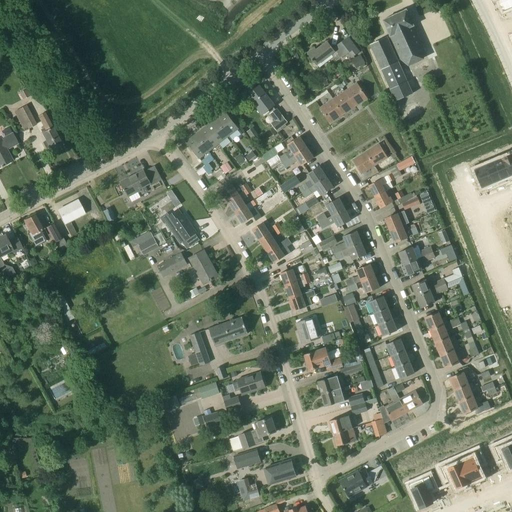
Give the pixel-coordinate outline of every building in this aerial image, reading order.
[(511,0),(499,0),(503,10),(511,6),(511,0)] [(391,36),(401,60),(408,66),(424,59),(424,50),(414,26),(414,27),(406,10),(383,20),(390,37),(391,36)] [(387,37),(370,45),(395,101),(412,94),(387,37)] [(349,38),(333,50),(327,42),(316,50),(315,48),(308,53),(316,65),(331,54),(337,61),(348,52),(352,57),(359,51),(349,38)] [(352,59),(357,69),(367,63),(361,54),(352,59)] [(357,83),(345,92),(355,107),(367,99),(357,83)] [(256,108),(262,115),(274,105),(259,86),(248,94),(258,107),(256,108)] [(345,92),(333,100),(343,115),(355,107),(345,92)] [(320,108),(330,123),(343,115),(333,100),(320,108)] [(26,105),(13,112),(23,130),(36,123),(26,105)] [(277,131),(279,129),(288,122),(277,109),(269,115),(274,121),(271,123),(277,131)] [(226,111),(216,119),(229,136),(239,129),(226,111)] [(40,130),(42,133),(46,140),(42,143),(46,149),(49,147),(50,149),(52,148),(53,150),(60,146),(59,144),(61,143),(52,127),(45,112),(37,116),(44,128),(40,130)] [(216,119),(206,126),(219,144),(229,136),(216,119)] [(206,126),(196,134),(209,152),(219,144),(206,126)] [(0,166),(0,167),(12,161),(6,149),(17,144),(8,127),(1,131),(4,138),(1,140),(0,138),(0,166)] [(196,134),(186,142),(199,159),(209,152),(196,134)] [(277,167),(278,167),(307,147),(299,137),(287,145),(291,150),(286,154),(286,153),(279,157),(278,155),(278,154),(274,148),(262,156),(272,171),(277,167)] [(379,145),(366,153),(374,166),(387,158),(379,145)] [(307,147),(278,167),(281,171),(285,168),(286,169),(298,161),(302,166),(314,158),(307,147)] [(246,157),(250,161),(256,156),(252,152),(246,157)] [(374,166),(366,153),(353,161),(361,174),(374,166)] [(212,154),(201,160),(208,173),(214,170),(222,185),(229,181),(227,176),(224,177),(212,154)] [(511,154),(502,159),(509,176),(511,180),(511,179),(511,154)] [(412,155),(396,163),(399,171),(416,163),(412,155)] [(242,169),(249,180),(265,169),(258,158),(242,169)] [(502,159),(494,162),(501,179),(509,176),(502,159)] [(233,170),(227,162),(220,167),(225,174),(233,170)] [(494,162),(486,166),(493,183),(492,183),(493,185),(502,181),(501,179),(494,162)] [(385,185),(389,183),(402,176),(396,165),(379,174),(385,185)] [(121,182),(128,196),(132,202),(140,198),(138,193),(140,191),(142,195),(148,192),(145,186),(150,183),(151,186),(162,180),(154,166),(144,172),(143,171),(129,178),(121,182)] [(298,188),(302,193),(326,177),(319,166),(307,174),(311,180),(305,184),(305,183),(298,188)] [(486,166),(475,170),(482,187),(492,183),(493,183),(486,166)] [(293,177),(289,180),(281,186),(285,192),(297,183),(293,177)] [(326,177),(302,193),(306,199),(313,194),(318,190),(321,196),(333,188),(326,177)] [(369,185),(375,197),(387,191),(384,185),(381,179),(369,185)] [(220,190),(228,201),(249,187),(246,183),(242,186),(241,184),(235,188),(231,183),(220,190)] [(249,187),(228,201),(235,213),(246,206),(246,205),(243,201),(248,197),(247,195),(252,192),(249,187)] [(254,191),(258,198),(263,194),(259,188),(254,191)] [(387,191),(375,197),(381,209),(393,202),(387,191)] [(404,197),(401,191),(395,194),(400,205),(414,198),(411,193),(404,197)] [(421,195),(428,214),(436,211),(428,192),(421,195)] [(246,206),(235,213),(243,224),(253,217),(249,211),(255,208),(254,207),(269,197),(267,193),(257,199),(256,198),(246,205),(246,206)] [(315,197),(305,203),(309,209),(319,203),(315,197)] [(339,198),(326,205),(332,216),(345,209),(339,198)] [(405,209),(420,204),(417,198),(402,204),(405,209)] [(58,211),(64,223),(71,237),(76,234),(70,221),(84,213),(78,200),(58,211)] [(108,222),(115,218),(110,208),(103,212),(108,222)] [(170,218),(166,221),(180,243),(182,241),(187,248),(199,240),(194,233),(196,232),(191,225),(183,214),(182,215),(178,209),(168,216),(170,218)] [(332,216),(327,219),(330,224),(335,222),(338,228),(351,221),(345,209),(332,216)] [(403,211),(385,219),(390,231),(402,226),(408,223),(403,211)] [(25,219),(24,220),(30,233),(29,234),(34,243),(41,239),(43,242),(52,238),(52,237),(50,234),(47,236),(44,229),(36,214),(30,217),(28,217),(26,218),(25,219)] [(325,214),(317,218),(319,223),(327,219),(325,214)] [(327,219),(319,223),(322,229),(330,224),(327,219)] [(263,222),(252,229),(260,241),(270,234),(275,231),(281,227),(278,223),(272,226),(272,225),(271,226),(267,229),(263,222)] [(52,237),(55,242),(62,239),(54,223),(47,227),(50,234),(52,237)] [(402,226),(390,231),(395,243),(407,238),(402,226)] [(412,237),(419,234),(416,227),(409,230),(412,237)] [(332,248),(334,254),(348,248),(362,243),(357,231),(343,236),(345,242),(332,248)] [(151,232),(131,242),(138,256),(143,253),(144,254),(166,242),(161,232),(153,236),(151,232)] [(270,234),(260,241),(267,252),(277,245),(270,234)] [(5,235),(0,237),(0,256),(11,251),(13,254),(23,249),(16,236),(7,240),(5,235)] [(319,244),(316,245),(317,247),(319,252),(323,251),(338,243),(334,236),(319,243),(319,244)] [(62,238),(62,239),(56,242),(57,242),(61,251),(67,247),(63,238),(62,238)] [(277,245),(267,252),(274,263),(285,257),(281,251),(287,247),(286,246),(291,243),(288,238),(277,245)] [(314,249),(310,241),(299,246),(303,255),(314,249)] [(348,248),(334,254),(337,260),(350,255),(353,261),(366,255),(362,243),(348,248)] [(412,247),(398,253),(403,264),(417,259),(422,257),(420,251),(418,247),(413,249),(412,247)] [(431,247),(420,251),(422,257),(433,252),(431,247)] [(190,259),(204,284),(218,277),(204,251),(190,259)] [(433,252),(422,257),(425,262),(435,258),(433,252)] [(165,262),(158,266),(163,276),(186,263),(181,253),(165,262)] [(0,272),(3,279),(15,273),(12,267),(3,265),(0,258),(0,272)] [(403,264),(408,276),(422,270),(417,259),(403,264)] [(328,267),(331,274),(343,269),(340,262),(328,267)] [(345,281),(348,287),(375,276),(370,264),(356,270),(359,276),(353,278),(345,281)] [(326,267),(316,271),(318,278),(328,274),(326,267)] [(455,275),(444,279),(446,284),(453,282),(463,277),(459,267),(453,270),(455,275)] [(293,269),(281,273),(285,286),(297,282),(309,278),(307,273),(306,273),(301,275),(301,274),(300,274),(295,276),(293,269)] [(375,276),(348,287),(350,293),(364,288),(366,294),(380,288),(375,276)] [(469,293),(463,277),(453,282),(446,284),(448,288),(455,285),(459,283),(464,295),(469,293)] [(297,282),(285,286),(289,299),(301,295),(299,289),(306,287),(305,285),(311,283),(309,278),(297,282)] [(425,279),(411,285),(416,297),(446,284),(444,279),(434,283),(428,285),(425,279)] [(430,291),(416,297),(421,308),(435,303),(432,296),(432,295),(438,293),(448,289),(448,288),(446,284),(430,291)] [(301,295),(289,299),(294,312),(306,307),(312,305),(309,297),(315,294),(314,290),(301,295)] [(74,318),(63,297),(62,297),(58,291),(49,296),(52,303),(51,303),(62,324),(74,318)] [(353,293),(343,297),(343,298),(341,299),(344,307),(346,306),(356,302),(353,293)] [(320,300),(323,307),(338,302),(335,294),(320,300)] [(369,302),(374,313),(388,308),(383,296),(369,302)] [(457,300),(451,302),(456,314),(462,312),(457,300)] [(356,310),(351,312),(349,306),(344,308),(346,314),(350,323),(353,322),(359,319),(356,310)] [(388,308),(374,313),(378,325),(392,319),(388,308)] [(439,312),(425,318),(430,331),(444,325),(439,312)] [(214,345),(248,334),(242,317),(209,329),(214,345)] [(296,323),(302,344),(320,338),(314,318),(296,323)] [(359,319),(353,322),(358,333),(363,331),(360,321),(359,319)] [(392,319),(378,325),(383,337),(397,331),(392,319)] [(444,325),(430,331),(435,343),(449,337),(446,331),(453,328),(450,322),(444,325)] [(466,322),(460,324),(463,332),(469,329),(466,322)] [(475,337),(483,334),(479,325),(472,328),(475,337)] [(469,329),(463,332),(466,339),(472,337),(469,329)] [(363,331),(358,333),(362,345),(368,343),(364,333),(363,333),(363,331)] [(210,362),(200,332),(189,336),(200,366),(210,362)] [(322,337),(324,344),(335,340),(336,341),(341,339),(339,332),(322,337)] [(449,337),(435,343),(440,356),(454,350),(449,337)] [(386,344),(391,356),(405,350),(400,339),(386,344)] [(476,347),(470,349),(474,357),(479,354),(476,347)] [(304,355),(309,371),(326,366),(328,372),(343,367),(340,358),(334,360),(335,362),(330,363),(326,348),(304,355)] [(370,348),(364,350),(365,353),(369,363),(369,365),(375,363),(371,352),(371,351),(370,348)] [(405,350),(391,356),(396,367),(410,362),(405,350)] [(454,350),(440,356),(445,368),(459,363),(454,350)] [(410,362),(396,367),(401,379),(415,374),(410,362)] [(375,363),(369,365),(374,376),(379,374),(375,363)] [(340,370),(342,377),(364,370),(362,364),(340,370)] [(216,369),(219,380),(228,378),(224,366),(216,369)] [(481,374),(483,380),(485,383),(492,381),(490,377),(491,377),(488,371),(481,374)] [(237,380),(242,395),(265,388),(260,372),(237,380)] [(464,372),(449,378),(454,390),(469,384),(468,384),(464,372)] [(379,374),(374,376),(378,388),(384,386),(379,374)] [(337,376),(317,382),(321,394),(341,389),(337,376)] [(216,382),(198,388),(198,387),(193,389),(195,394),(179,399),(181,405),(202,398),(202,399),(220,394),(216,382)] [(483,393),(487,391),(495,387),(493,382),(481,387),(483,393)] [(469,384),(454,390),(459,402),(473,396),(470,389),(474,388),(472,383),(468,384),(469,384)] [(402,384),(395,388),(397,393),(405,389),(402,384)] [(394,402),(384,408),(391,421),(407,413),(400,399),(397,393),(396,393),(393,387),(388,390),(391,396),(394,402)] [(487,391),(489,396),(497,392),(495,387),(487,391)] [(341,389),(321,394),(325,407),(345,401),(341,389)] [(382,403),(391,399),(387,389),(377,393),(382,403)] [(416,391),(400,399),(407,413),(423,404),(416,391)] [(348,398),(351,407),(351,406),(365,402),(363,394),(348,398)] [(176,395),(158,401),(162,412),(168,410),(168,412),(180,407),(176,395)] [(223,397),(228,413),(242,408),(238,397),(232,399),(230,395),(223,397)] [(464,414),(475,410),(477,414),(491,409),(488,401),(477,405),(473,396),(459,402),(464,414)] [(351,407),(353,416),(368,411),(366,406),(377,402),(376,398),(365,402),(351,406),(351,407)] [(208,428),(209,427),(221,423),(218,412),(204,416),(208,428)] [(329,421),(333,434),(352,428),(351,424),(352,424),(349,415),(329,421)] [(239,436),(230,439),(233,451),(243,448),(243,449),(255,445),(253,439),(262,436),(276,432),(271,417),(257,422),(254,423),(256,430),(239,435),(239,436)] [(383,419),(375,422),(379,435),(387,433),(383,419)] [(352,428),(333,434),(336,447),(357,441),(354,432),(353,432),(352,428)] [(511,439),(494,448),(499,459),(505,457),(510,468),(511,467),(511,439)] [(9,462),(15,460),(11,446),(6,447),(9,462)] [(256,450),(234,456),(237,466),(238,469),(249,465),(260,462),(256,450)] [(477,451),(458,459),(468,482),(481,477),(476,465),(482,463),(477,451)] [(458,459),(439,467),(445,479),(451,477),(456,488),(468,482),(458,459)] [(291,460),(266,468),(267,468),(271,484),(296,477),(291,460)] [(340,481),(348,496),(367,487),(373,483),(366,470),(359,473),(359,472),(340,481)] [(429,477),(409,485),(420,508),(433,503),(428,491),(434,488),(429,477)] [(201,479),(193,481),(196,491),(203,489),(201,479)] [(251,498),(260,496),(256,483),(250,485),(247,486),(251,498)]
